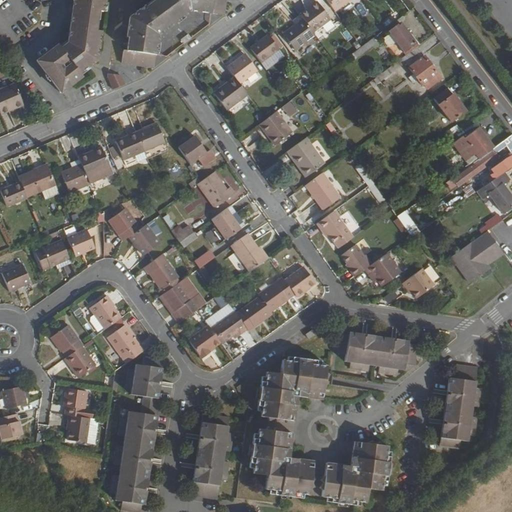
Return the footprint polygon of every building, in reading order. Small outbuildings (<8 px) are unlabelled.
[(73,0),(75,2),(69,45),(62,50),(60,47),(38,63),(62,94),(83,77),(81,74),(98,62),(101,33),(97,32),(99,12),(104,13),(106,0),(73,0)] [(157,0),(147,8),(146,6),(129,19),(127,38),(129,38),(128,51),(124,50),(122,64),(155,69),(155,67),(160,35),(192,11),(224,15),(226,0),(157,0)] [(326,0),(336,12),(351,0),(326,0)] [(300,15),(303,19),(313,32),(331,19),(318,2),(300,15)] [(303,19),(283,33),(296,50),(315,36),(313,32),(303,19)] [(396,42),(406,55),(417,47),(418,46),(400,23),(388,32),(390,33),(396,42)] [(396,42),(390,33),(382,39),(388,46),(391,46),(396,42)] [(189,34),(182,40),(185,43),(192,38),(189,34)] [(250,49),(260,63),(278,49),(268,35),(250,49)] [(354,58),(377,43),(374,38),(351,53),(354,58)] [(383,60),(390,56),(385,47),(378,51),(383,60)] [(405,63),(426,91),(442,79),(417,47),(406,55),(398,61),(381,74),(384,78),(389,75),(387,73),(393,68),(395,71),(405,63)] [(244,54),(226,67),(234,77),(238,84),(256,71),(244,54)] [(113,89),(125,83),(119,71),(107,76),(113,89)] [(234,77),(213,93),(226,111),(247,95),(238,84),(234,77)] [(0,88),(0,113),(14,108),(12,104),(20,101),(13,83),(0,88)] [(434,100),(451,122),(466,111),(449,88),(434,100)] [(288,102),(281,108),(287,116),(294,110),(288,102)] [(258,125),(266,136),(268,134),(276,144),(291,133),(275,112),(265,120),(258,125)] [(135,132),(143,150),(163,142),(155,123),(135,132)] [(456,125),(443,135),(447,139),(460,130),(456,125)] [(452,141),(465,159),(474,153),(478,158),(493,148),(478,128),(464,138),(462,135),(452,141)] [(114,141),(122,160),(143,151),(143,150),(135,132),(114,141)] [(266,136),(274,146),(276,144),(268,134),(266,136)] [(511,134),(493,148),(478,158),(474,162),(480,170),(503,154),(500,150),(511,142),(511,143),(511,144),(508,148),(511,152),(511,151),(511,134)] [(177,147),(189,164),(198,157),(202,164),(214,156),(209,149),(205,152),(193,136),(177,147)] [(293,157),(307,176),(324,163),(305,138),(286,152),(291,159),(293,157)] [(119,159),(115,145),(105,147),(109,161),(119,159)] [(78,159),(80,164),(85,175),(108,166),(100,147),(77,156),(78,159)] [(291,159),(304,178),(307,176),(293,157),(291,159)] [(60,173),(68,192),(88,183),(85,175),(80,164),(78,159),(69,163),(71,168),(60,173)] [(506,159),(491,169),(497,177),(503,172),(511,166),(506,159)] [(474,162),(452,178),(457,186),(480,170),(474,162)] [(17,178),(19,182),(25,197),(41,190),(55,185),(46,165),(17,178)] [(196,184),(214,209),(234,194),(229,187),(225,190),(213,172),(201,181),(196,184)] [(489,183),(476,191),(482,200),(489,195),(503,213),(511,205),(511,198),(502,185),(509,180),(503,172),(497,177),(494,178),(489,183)] [(304,186),(322,211),(339,198),(322,173),(304,186)] [(492,175),(486,179),(489,183),(494,178),(492,175)] [(0,190),(0,194),(6,208),(26,199),(25,197),(19,182),(0,190)] [(55,185),(41,190),(44,199),(58,193),(55,185)] [(211,220),(225,240),(240,229),(239,227),(243,223),(230,205),(226,209),(211,220)] [(106,222),(123,242),(129,237),(140,229),(123,208),(106,222)] [(316,224),(321,230),(324,229),(329,236),(335,245),(350,234),(334,211),(316,224)] [(169,227),(175,224),(169,213),(163,217),(169,227)] [(492,226),(502,219),(498,213),(488,221),(492,226)] [(399,217),(394,220),(400,232),(405,229),(399,217)] [(129,237),(142,256),(158,244),(145,225),(140,229),(129,237)] [(177,226),(171,231),(174,236),(180,231),(177,226)] [(180,231),(174,236),(179,242),(192,233),(188,226),(180,231)] [(65,239),(74,258),(93,249),(85,230),(65,239)] [(450,256),(469,283),(490,268),(487,264),(502,253),(496,244),(492,247),(489,242),(493,240),(486,230),(450,256)] [(230,246),(249,272),(266,260),(258,248),(247,234),(230,246)] [(338,248),(353,238),(350,234),(335,245),(338,248)] [(34,254),(42,272),(54,267),(68,260),(60,242),(34,254)] [(340,256),(350,269),(349,270),(354,277),(364,270),(371,265),(365,256),(363,257),(355,245),(340,256)] [(258,248),(266,260),(268,259),(269,258),(260,246),(258,248)] [(211,250),(194,258),(206,281),(223,272),(211,250)] [(364,270),(371,280),(375,277),(377,281),(381,287),(400,273),(387,254),(371,265),(364,270)] [(160,256),(143,268),(160,292),(162,290),(177,279),(160,256)] [(68,260),(54,267),(56,270),(70,264),(68,260)] [(284,281),(294,295),(296,298),(315,284),(303,267),(284,281)] [(421,269),(401,283),(406,291),(409,289),(411,292),(415,298),(433,286),(421,269)] [(21,270),(2,279),(8,293),(28,284),(21,270)] [(257,295),(258,297),(270,313),(294,295),(284,281),(281,278),(274,283),(257,295)] [(178,283),(179,282),(177,279),(162,290),(164,294),(178,283)] [(160,296),(173,313),(175,312),(182,321),(196,311),(198,309),(191,300),(190,300),(178,283),(164,294),(160,296)] [(383,296),(386,303),(398,297),(394,290),(383,296)] [(99,335),(105,331),(120,319),(109,304),(111,303),(107,297),(90,309),(95,318),(91,320),(91,324),(99,335)] [(258,297),(235,314),(246,330),(248,332),(271,314),(270,313),(258,297)] [(234,313),(210,330),(220,343),(221,345),(231,337),(238,332),(240,335),(246,330),(235,314),(234,313)] [(106,338),(121,358),(126,354),(131,361),(143,352),(124,326),(106,338)] [(51,339),(61,354),(62,352),(66,359),(81,348),(82,347),(68,327),(51,339)] [(188,342),(200,360),(209,354),(207,352),(220,343),(210,330),(208,328),(188,342)] [(303,335),(306,340),(313,334),(310,330),(303,335)] [(337,353),(345,355),(344,362),(350,362),(349,369),(368,371),(369,365),(379,366),(378,373),(397,375),(398,369),(408,371),(416,365),(419,345),(340,334),(337,353)] [(64,360),(78,380),(95,367),(81,348),(66,359),(64,360)] [(121,358),(125,365),(131,361),(126,354),(121,358)] [(209,354),(200,360),(202,362),(211,356),(209,354)] [(260,379),(256,410),(260,411),(259,417),(266,418),(268,421),(273,419),(275,423),(281,420),(293,422),(297,397),(320,401),(322,389),(327,384),(323,381),(328,376),(324,373),(326,366),(319,365),(320,361),(288,357),(287,361),(281,360),(279,374),(266,373),(265,379),(260,379)] [(127,371),(124,390),(130,390),(130,396),(142,398),(140,415),(127,413),(126,419),(120,418),(117,437),(123,438),(122,449),(115,447),(112,466),(119,467),(117,478),(111,477),(108,495),(114,496),(113,502),(120,504),(118,511),(139,511),(162,361),(142,358),(141,367),(134,366),(133,372),(127,371)] [(448,379),(438,447),(459,450),(460,442),(467,443),(468,437),(474,437),(477,419),(470,418),(472,408),(478,409),(481,390),(474,389),(477,369),(456,366),(454,380),(448,379)] [(1,392),(4,409),(25,405),(21,387),(1,392)] [(66,390),(64,407),(66,407),(64,416),(68,416),(83,419),(89,420),(91,420),(92,411),(85,410),(88,393),(66,390)] [(202,415),(190,498),(216,502),(219,482),(226,483),(229,464),(222,463),(223,452),(230,453),(233,434),(226,434),(228,419),(202,415)] [(0,418),(0,440),(19,436),(15,416),(0,418)] [(70,425),(68,439),(86,442),(89,420),(83,419),(68,416),(67,424),(70,425)] [(91,420),(89,420),(86,442),(94,443),(98,421),(91,420)] [(253,435),(248,468),(252,468),(251,474),(265,476),(263,490),(270,491),(270,495),(301,499),(302,496),(308,496),(309,489),(312,487),(310,482),(314,480),(311,474),(312,461),(289,458),(292,434),(280,433),(275,428),(272,432),(267,428),(264,430),(258,429),(257,436),(253,435)] [(326,463),(324,476),(320,481),(323,483),(318,488),(322,491),(321,498),(328,499),(327,502),(359,507),(360,503),(366,504),(368,490),(381,492),(382,485),(386,485),(391,453),(386,453),(387,447),(380,446),(378,442),(373,445),(371,441),(365,444),(353,442),(349,467),(326,463)]
